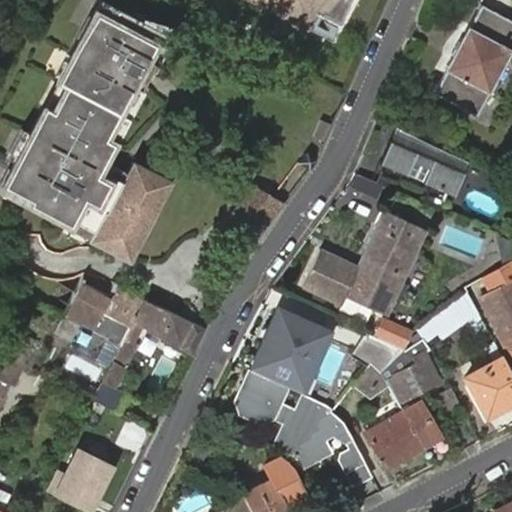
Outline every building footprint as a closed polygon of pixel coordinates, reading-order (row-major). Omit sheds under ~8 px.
[(88,240),(127,260),(169,181),(130,161),(122,177),(99,166),(112,139),(103,135),(130,81),(139,86),(152,59),(144,55),(158,27),(103,0),(95,0),(56,80),(64,84),(52,109),(43,105),(4,184),(31,198),(29,202),(71,222),(72,219),(94,230),(88,240)] [(254,0),(304,25),(311,11),(338,24),(350,0),(254,0)] [(437,95),(476,116),(489,91),(488,90),(508,52),(511,53),(511,21),(480,5),(468,29),(467,28),(445,70),(446,70),(434,94),(437,95)] [(52,109),(64,84),(56,80),(43,105),(52,109)] [(396,126),(380,161),(406,173),(413,158),(430,165),(423,181),(452,194),(467,160),(430,143),(396,126)] [(308,170),(316,160),(305,152),(298,162),(308,170)] [(362,212),(375,183),(354,173),(341,202),(362,212)] [(510,203),(511,199),(511,182),(495,175),(487,193),(510,203)] [(31,198),(4,184),(0,191),(28,205),(29,202),(31,198)] [(248,250),(283,204),(252,184),(219,228),(248,250)] [(382,208),(357,265),(320,248),(303,287),(342,305),(347,293),(386,311),(424,227),(382,208)] [(511,257),(503,263),(511,280),(481,297),(509,351),(511,349),(511,257)] [(133,319),(141,298),(114,284),(108,296),(81,281),(64,313),(91,328),(100,313),(129,328),(133,319)] [(416,329),(422,336),(427,342),(439,333),(443,338),(470,319),(477,332),(486,327),(466,292),(416,329)] [(191,353),(203,328),(141,298),(133,319),(129,328),(94,395),(92,399),(106,406),(118,412),(128,394),(114,387),(138,344),(134,341),(139,330),(136,330),(139,323),(154,334),(191,353)] [(276,310),(250,369),(298,390),(325,332),(276,310)] [(383,315),(373,335),(401,348),(411,328),(383,315)] [(34,339),(14,327),(0,360),(0,405),(10,383),(14,385),(34,339)] [(402,349),(365,332),(351,355),(367,365),(353,384),(370,397),(388,385),(382,374),(380,372),(398,353),(402,349)] [(382,374),(388,385),(389,387),(396,383),(403,396),(435,380),(420,348),(427,342),(422,336),(402,349),(398,353),(402,358),(389,370),(382,374)] [(511,374),(502,356),(494,342),(488,345),(491,350),(489,351),(493,361),(464,377),(486,416),(503,407),(511,403),(511,401),(511,374)] [(285,422),(275,445),(279,447),(295,459),(299,466),(328,450),(322,440),(323,437),(333,431),(345,439),(351,436),(342,420),(327,406),(317,399),(302,392),(298,390),(250,369),(236,400),(241,411),(260,420),(271,415),(285,422)] [(408,407),(402,410),(423,446),(431,460),(448,451),(439,435),(440,435),(420,400),(408,407)] [(203,410),(181,454),(199,463),(212,465),(232,424),(216,417),(207,412),(203,410)] [(423,446),(402,410),(365,432),(385,467),(398,460),(402,457),(408,453),(423,446)] [(371,474),(356,446),(342,454),(340,459),(353,483),(371,474)] [(108,466),(74,449),(52,493),(86,510),(108,466)] [(235,479),(241,493),(272,478),(266,464),(235,479)] [(289,511),(272,478),(241,493),(246,503),(251,511),(289,511)] [(250,511),(246,503),(241,493),(234,509),(227,511),(250,511)] [(511,511),(511,503),(494,511),(511,511)]
